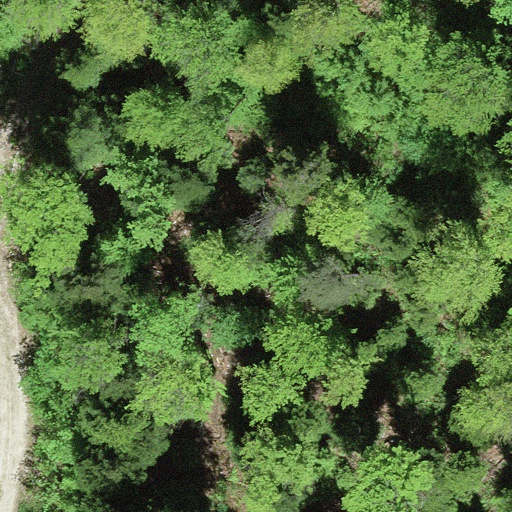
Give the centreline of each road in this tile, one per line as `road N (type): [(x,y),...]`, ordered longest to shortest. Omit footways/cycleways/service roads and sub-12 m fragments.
road 1 (track): [(82,0),(41,158),(0,203)]
road 2 (track): [(0,318),(9,371),(0,465)]
